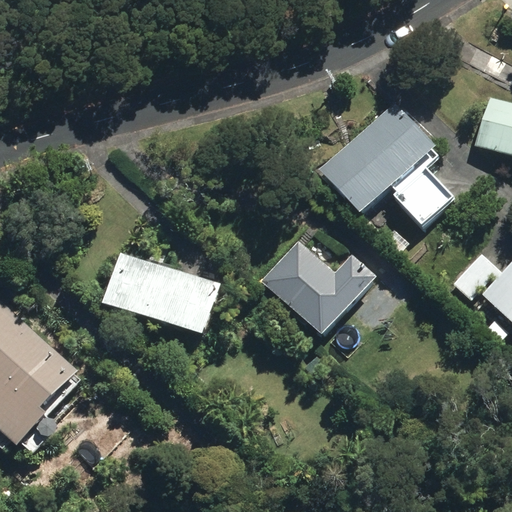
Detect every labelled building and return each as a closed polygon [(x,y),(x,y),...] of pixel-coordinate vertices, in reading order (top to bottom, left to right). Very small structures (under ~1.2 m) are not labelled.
[(511,103),(489,97),(476,148),(511,157),(511,103)] [(392,190),(423,226),(456,197),(429,165),(441,155),(436,150),(439,147),(399,102),(322,169),(362,216),(392,190)] [(87,192),(98,202),(111,187),(100,177),(87,192)] [(264,282),(327,337),(381,278),(355,257),(343,270),(333,262),(328,266),(300,243),(264,282)] [(105,305),(209,335),(225,285),(122,252),(105,305)] [(472,302),(500,272),(482,255),(454,285),(472,302)] [(511,267),(487,296),(511,318),(511,267)] [(48,411),(82,372),(2,303),(0,304),(0,428),(23,448),(52,413),(48,411)] [(486,334),(500,347),(511,335),(497,321),(486,334)] [(331,340),(349,358),(357,348),(339,331),(331,340)] [(306,369),(314,379),(328,367),(320,357),(306,369)]
